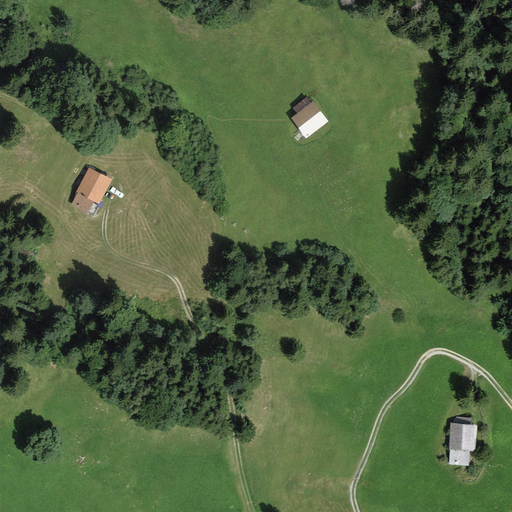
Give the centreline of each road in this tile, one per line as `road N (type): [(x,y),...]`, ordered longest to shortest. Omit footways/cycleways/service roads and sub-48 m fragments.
road 1 (track): [(254,511),(227,384),(176,279),(121,264),(67,230),(67,187),(84,158)]
road 2 (track): [(511,407),(478,364),(430,350),(385,408),(353,485),(356,511)]
